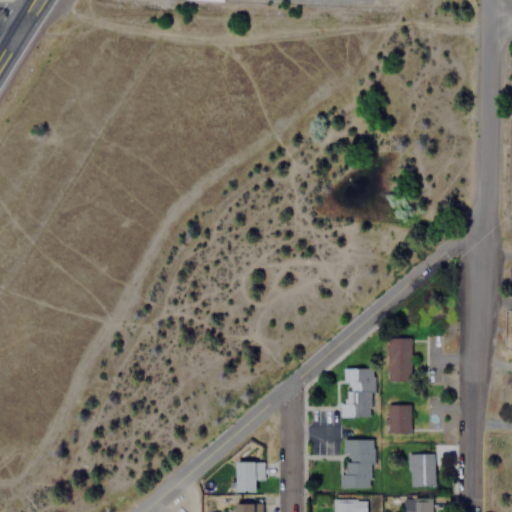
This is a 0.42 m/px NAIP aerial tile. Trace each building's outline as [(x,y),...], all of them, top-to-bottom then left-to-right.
[(409,339),(386,339),(386,380),(409,380),(409,339)] [(369,417),(370,368),(341,367),(340,416),(369,417)] [(408,404),(386,404),(386,432),(408,432),(408,404)] [(369,439),(340,438),(340,487),(369,487),(369,439)] [(431,485),(431,452),(406,452),(406,485),(431,485)] [(234,461),(234,491),(253,491),(253,461),(234,461)] [(256,480),(265,480),(265,462),(256,461),(256,480)] [(430,511),(430,497),(408,497),(408,511),(430,511)] [(365,511),(365,499),(331,499),(331,511),(365,511)]
